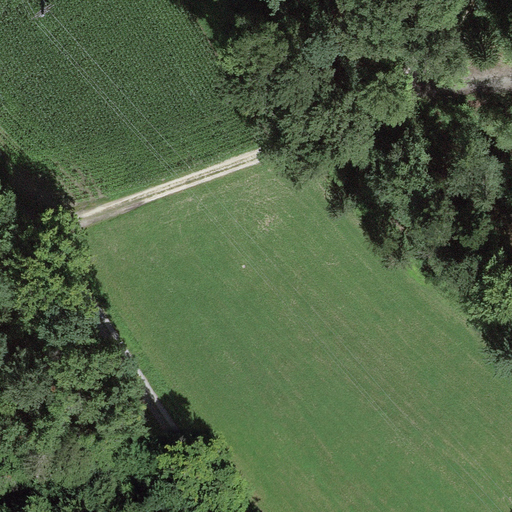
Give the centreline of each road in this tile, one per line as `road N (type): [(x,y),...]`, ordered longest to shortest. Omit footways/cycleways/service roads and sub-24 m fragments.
road 1 (track): [(419,0),(340,126),(33,237)]
road 2 (track): [(231,511),(145,382),(0,196)]
